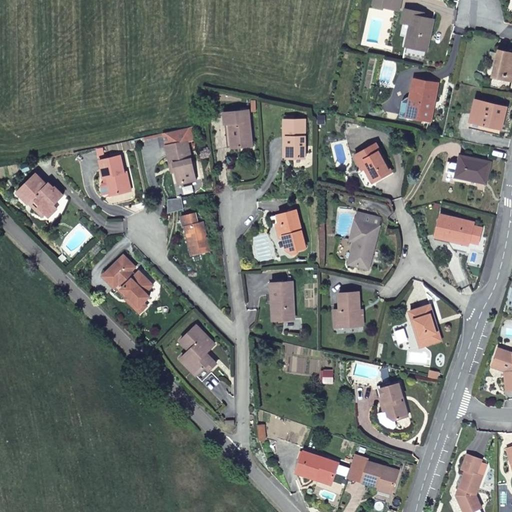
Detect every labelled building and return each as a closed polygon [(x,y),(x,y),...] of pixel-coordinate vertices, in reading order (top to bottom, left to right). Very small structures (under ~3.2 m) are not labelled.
[(398,11),(400,0),(385,0),(383,8),(398,11)] [(402,23),(404,24),(411,25),(408,38),(407,46),(427,51),(434,20),(423,18),(423,13),(405,10),(402,23)] [(411,25),(404,24),(401,36),(408,38),(411,25)] [(493,76),(503,79),(504,75),(511,77),(511,53),(499,51),(493,76)] [(405,100),(402,104),(409,105),(408,116),(428,120),(432,100),(435,101),(438,85),(415,80),(411,98),(405,100)] [(477,100),(470,128),(500,136),(507,108),(477,100)] [(409,105),(402,104),(400,115),(408,116),(409,105)] [(224,113),(225,124),(230,124),(231,137),(235,137),(236,147),(252,146),(249,110),(224,113)] [(305,119),(284,119),(284,137),(287,136),(286,158),(305,158),(305,119)] [(230,124),(225,124),(228,148),(236,147),(235,137),(231,137),(230,124)] [(166,145),(169,163),(174,163),(175,171),(177,184),(196,180),(188,140),(166,145)] [(355,155),(363,168),(368,166),(375,180),(392,171),(376,144),(355,155)] [(100,160),(105,177),(108,176),(112,196),(131,191),(127,171),(124,172),(121,156),(100,160)] [(491,163),(461,157),(457,178),(487,184),(491,163)] [(368,166),(363,168),(371,183),(375,180),(368,166)] [(28,204),(29,203),(34,198),(41,205),(39,207),(45,213),(48,217),(57,208),(53,203),(56,200),(58,201),(64,195),(55,186),(54,188),(49,183),(47,184),(37,173),(17,192),(28,204)] [(34,198),(29,203),(42,216),(45,213),(39,207),(41,205),(34,198)] [(288,250),(293,248),(298,247),(299,250),(306,248),(296,210),(277,215),(279,223),(277,224),(281,237),(284,237),(288,250)] [(196,214),(181,218),(183,228),(187,227),(191,257),(211,253),(204,222),(198,223),(196,214)] [(435,235),(452,240),(452,238),(468,242),(478,244),(482,228),(473,226),(473,223),(441,214),(435,235)] [(379,227),(356,221),(351,240),(355,241),(349,264),(369,268),(379,227)] [(154,285),(145,276),(143,278),(138,273),(135,276),(131,272),(136,267),(124,254),(105,273),(118,286),(119,284),(123,288),(122,289),(139,307),(144,302),(150,297),(146,292),(154,285)] [(148,307),(144,302),(139,307),(122,289),(123,288),(119,284),(118,286),(105,273),(103,275),(141,314),(148,307)] [(292,282),(271,283),(271,301),(275,301),(276,320),(294,319),(292,282)] [(334,308),(334,319),(345,319),(346,326),(363,325),(363,314),(360,313),(359,292),(339,293),(340,309),(334,308)] [(410,311),(417,334),(420,346),(441,339),(431,305),(410,311)] [(182,359),(189,366),(191,364),(200,373),(206,367),(210,371),(217,363),(206,352),(215,343),(197,325),(181,340),(191,350),(182,359)] [(503,368),(504,371),(506,390),(511,389),(511,353),(498,348),(494,361),(501,363),(501,367),(503,368)] [(491,367),(504,371),(503,368),(501,367),(501,363),(494,361),(491,367)] [(191,364),(189,366),(204,381),(213,373),(210,371),(206,367),(200,373),(191,364)] [(399,382),(381,387),(384,401),(382,402),(384,411),(379,412),(381,421),(386,425),(397,425),(396,419),(409,416),(399,382)] [(258,425),(259,441),(266,440),(265,424),(258,425)] [(297,472),(315,478),(316,475),(333,481),(339,463),(304,451),(297,472)] [(460,491),(457,499),(463,511),(473,511),(481,508),(476,496),(483,476),(477,474),(482,459),(467,454),(461,469),(465,470),(458,490),(460,491)] [(347,476),(362,481),(392,491),(398,471),(368,462),(369,459),(354,455),(347,476)] [(316,475),(315,478),(332,484),(333,481),(316,475)]
